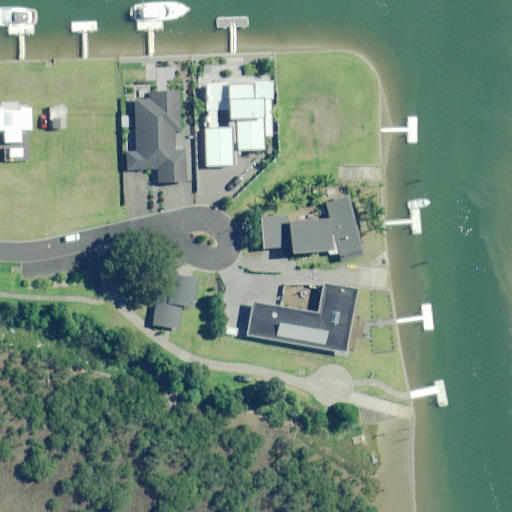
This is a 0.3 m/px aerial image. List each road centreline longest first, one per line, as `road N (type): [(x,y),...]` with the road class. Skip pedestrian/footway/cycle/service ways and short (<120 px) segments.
road 1 (residential): [(156,224),(0,252)]
road 2 (residential): [(156,224),(171,243),(219,251),(226,228),(187,220)]
